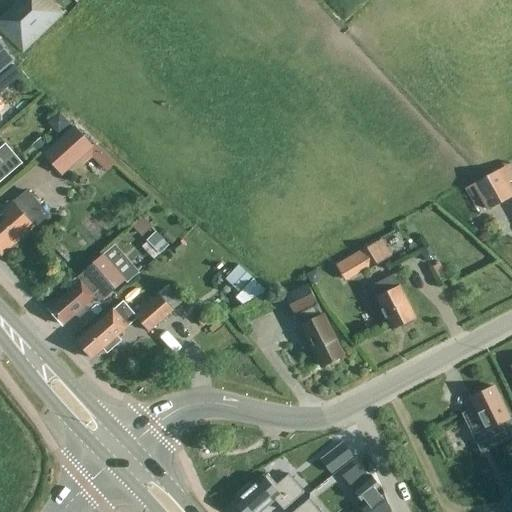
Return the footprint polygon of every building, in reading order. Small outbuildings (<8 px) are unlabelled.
[(47,0),(21,0),(0,21),(0,32),(23,55),(63,15),(47,0)] [(0,46),(0,74),(14,62),(0,46)] [(12,65),(0,76),(0,93),(21,75),(12,65)] [(75,126),(42,155),(62,177),(78,162),(82,167),(93,157),(107,173),(114,166),(94,144),(92,145),(75,126)] [(38,154),(48,146),(40,138),(31,146),(38,154)] [(0,150),(0,184),(22,165),(6,146),(0,150)] [(475,186),(488,210),(511,197),(511,193),(501,173),(475,186)] [(0,254),(2,256),(47,217),(27,193),(0,216),(0,254)] [(154,222),(163,233),(149,246),(163,260),(185,239),(162,215),(154,222)] [(402,230),(379,245),(391,262),(413,247),(402,230)] [(361,255),(370,271),(384,263),(374,245),(361,255)] [(86,307),(96,299),(101,304),(125,281),(102,256),(78,279),(81,283),(49,311),(63,328),(76,317),(80,320),(89,312),(86,307)] [(254,280),(238,266),(228,277),(243,292),(254,280)] [(251,293),(264,306),(285,283),(272,271),(251,293)] [(395,276),(370,289),(376,300),(372,302),(380,319),(384,317),(392,332),(416,320),(395,276)] [(287,300),(322,371),(345,360),(327,322),(326,323),(310,289),(287,300)] [(173,312),(172,311),(179,305),(167,291),(136,319),(150,334),(173,312)] [(129,328),(128,328),(136,321),(122,304),(77,344),(92,361),(104,351),(107,355),(120,343),(117,339),(129,328)] [(464,416),(482,452),(511,437),(511,426),(493,388),(469,399),(475,411),(464,416)] [(319,460),(330,475),(352,457),(342,443),(319,460)] [(240,499),(234,504),(240,511),(260,511),(273,500),(283,511),(304,493),(288,475),(276,485),(267,476),(251,489),(248,486),(237,496),(240,499)] [(351,492),(362,505),(381,489),(370,476),(367,478),(352,491),(351,492)] [(381,489),(362,505),(358,508),(361,511),(389,511),(390,511),(381,489)] [(318,511),(308,500),(293,511),(318,511)]
